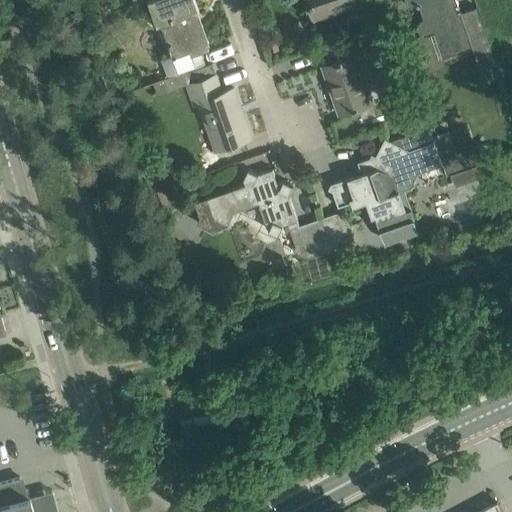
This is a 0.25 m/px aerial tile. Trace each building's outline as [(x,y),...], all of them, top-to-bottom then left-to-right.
[(148,0),(157,26),(161,24),(173,56),(188,50),(190,56),(209,49),(200,23),(198,24),(193,13),(199,11),(195,0),(148,0)] [(308,5),(310,5),(315,18),(365,0),(367,0),(377,26),(393,20),(385,0),(311,0),(307,2),(308,5)] [(424,32),(427,32),(435,30),(444,56),(473,46),(457,0),(406,0),(409,6),(419,2),(424,17),(420,20),(419,22),(418,24),(418,26),(419,30),(422,32),(424,32)] [(511,0),(477,0),(485,24),(500,23),(502,34),(499,35),(503,46),(506,46),(506,41),(511,40),(511,0)] [(393,21),(318,47),(324,64),(323,65),(323,66),(328,81),(340,112),(341,112),(358,106),(374,101),(357,53),(375,47),(399,39),(393,21)] [(100,39),(87,46),(93,58),(106,52),(100,39)] [(187,84),(195,106),(201,104),(217,148),(233,143),(251,136),(234,87),(222,91),(217,74),(216,73),(187,84)] [(150,85),(154,96),(167,91),(162,80),(150,85)] [(434,134),(436,139),(435,140),(442,163),(441,163),(446,175),(477,163),(473,147),(458,152),(450,129),(434,134)] [(405,135),(391,139),(403,145),(410,148),(405,135)] [(331,182),(329,187),(333,189),(339,205),(370,194),(386,241),(420,230),(405,188),(412,185),(412,184),(415,183),(414,179),(418,171),(441,163),(442,163),(435,140),(410,148),(403,145),(391,139),(385,136),(376,154),(372,152),(370,156),(358,160),(359,161),(363,160),(366,170),(331,182)] [(234,210),(259,201),(269,229),(278,234),(283,224),(298,219),(289,194),(293,184),(284,180),(274,183),(270,169),(259,173),(249,168),(244,178),(246,183),(195,200),(200,216),(197,222),(217,231),(219,227),(228,224),(234,210)] [(181,203),(172,183),(156,191),(166,210),(181,203)] [(346,210),(322,217),(333,249),(343,246),(347,259),(360,255),(356,242),(354,235),(346,210)] [(333,249),(322,217),(299,224),(291,227),(298,245),(295,249),(299,251),(309,256),(333,249)] [(225,412),(177,421),(179,431),(227,422),(225,412)] [(0,511),(57,511),(51,490),(29,496),(26,497),(7,502),(1,483),(1,481),(0,481),(0,511)] [(503,511),(498,502),(499,501),(498,500),(475,511),(503,511)]
